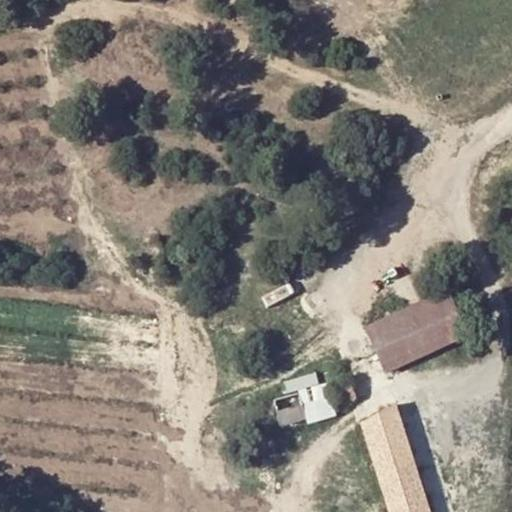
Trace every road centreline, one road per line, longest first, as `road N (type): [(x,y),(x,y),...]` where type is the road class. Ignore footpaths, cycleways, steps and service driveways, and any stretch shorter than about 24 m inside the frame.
road 1 (track): [(44,15),(60,136),(97,238),(173,314),(190,345),(207,469),(242,492),(300,494),(378,394)]
road 2 (track): [(472,152),(405,113),(162,12),(80,9),(0,23)]
road 3 (track): [(195,411),(353,329)]
